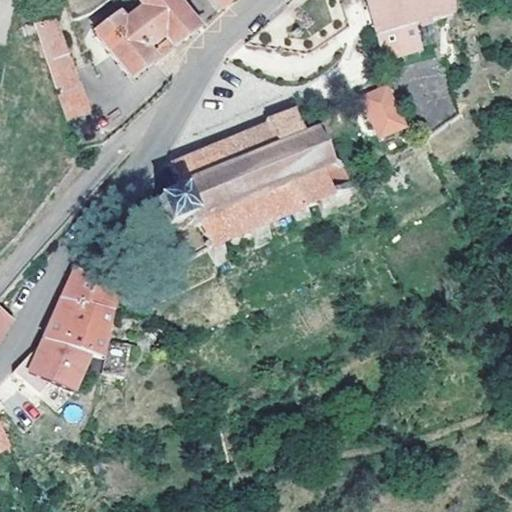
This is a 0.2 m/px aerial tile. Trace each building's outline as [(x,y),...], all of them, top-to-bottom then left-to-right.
[(203,22),(185,0),(137,0),(141,5),(126,17),(120,9),(93,30),(99,38),(131,79),(158,58),(153,52),(151,50),(159,44),(167,38),(173,46),(188,35),(203,22)] [(208,0),(220,17),(238,0),(208,0)] [(455,28),(454,0),(381,0),(366,2),(373,27),(379,48),(431,34),(455,28)] [(59,16),(35,24),(67,123),(91,115),(59,16)] [(431,34),(379,48),(383,68),(385,73),(409,66),(423,62),(418,42),(422,41),(426,54),(435,51),(431,34)] [(153,52),(158,58),(173,46),(167,38),(159,44),(151,50),(153,52)] [(405,140),(388,98),(362,109),(380,151),(405,140)] [(343,181),(334,161),(325,164),(313,133),(301,138),(292,115),(170,164),(181,186),(153,199),(166,226),(193,215),(207,249),(343,181)] [(113,311),(119,288),(75,271),(68,286),(60,301),(113,311)] [(105,342),(113,311),(60,301),(42,343),(44,343),(86,358),(103,364),(109,343),(105,342)] [(0,345),(14,326),(0,312),(0,345)] [(152,352),(163,344),(153,329),(142,338),(152,352)] [(86,358),(44,343),(14,376),(55,416),(72,399),(86,358)] [(123,380),(131,347),(109,343),(103,364),(100,376),(123,380)] [(0,460),(10,451),(0,429),(0,460)]
